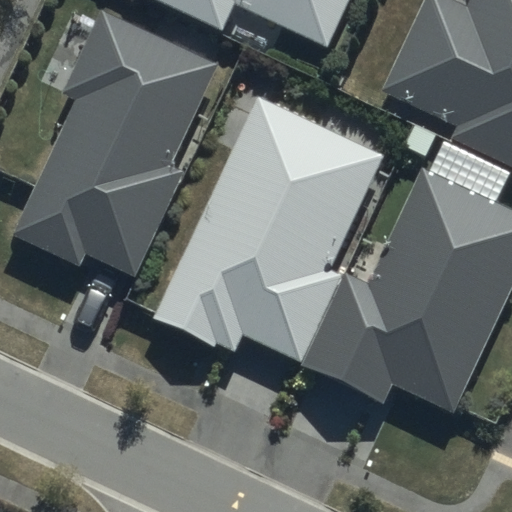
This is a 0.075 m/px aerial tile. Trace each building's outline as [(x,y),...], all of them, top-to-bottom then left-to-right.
[(155,0),(221,31),(235,2),(326,44),(347,0),(155,0)] [(511,0),(473,0),(470,8),(453,0),(421,0),(379,92),(456,127),(450,139),(511,167),(511,0)] [(215,65),(101,13),(64,94),(77,100),(14,235),(81,266),(86,255),(135,277),(184,170),(170,164),(215,65)] [(382,156),(259,98),(155,315),(235,353),(243,336),(300,363),(342,275),(328,269),(382,156)] [(511,285),(511,208),(422,166),(367,282),(346,272),(303,364),(384,403),(393,382),(453,410),(511,285)]
